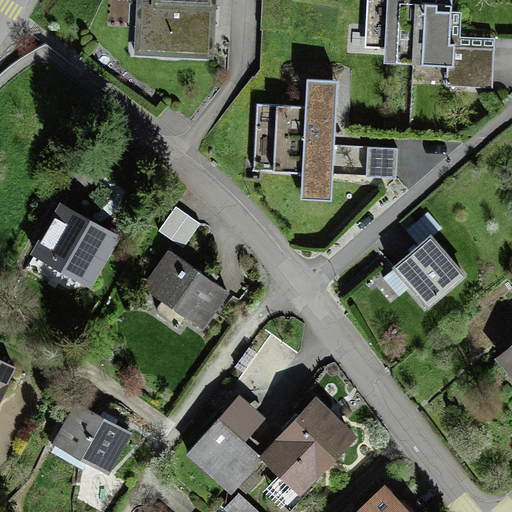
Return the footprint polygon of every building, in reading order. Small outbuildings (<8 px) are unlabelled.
[(214,0),(143,0),(143,8),(123,8),(124,63),(214,63),(214,0)] [(289,0),(265,0),(264,32),(289,33),(289,0)] [(449,0),(358,0),(355,71),(430,75),(429,98),(483,100),(486,40),(448,39),(449,0)] [(304,107),(264,107),(264,165),(306,165),(306,198),(334,198),(334,78),(304,78),(304,107)] [(139,227),(75,191),(39,253),(104,290),(139,227)] [(177,206),(160,230),(183,247),(200,222),(177,206)] [(429,237),(382,273),(418,320),(465,284),(429,237)] [(251,295),(186,251),(148,308),(213,352),(251,295)] [(511,348),(487,368),(511,399),(511,348)] [(0,438),(29,372),(0,359),(0,438)] [(257,450),(266,459),(299,493),(360,434),(319,391),(257,450)] [(132,438),(70,405),(50,442),(112,475),(132,438)] [(219,411),(183,446),(229,494),(266,459),(257,450),(219,411)] [(396,511),(375,490),(352,511),(396,511)] [(258,511),(239,495),(226,510),(228,511),(258,511)]
